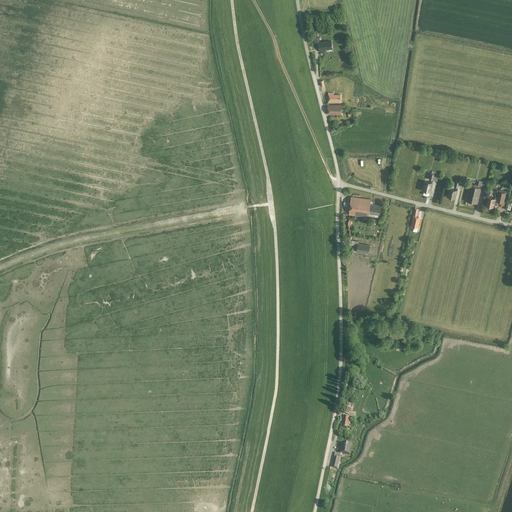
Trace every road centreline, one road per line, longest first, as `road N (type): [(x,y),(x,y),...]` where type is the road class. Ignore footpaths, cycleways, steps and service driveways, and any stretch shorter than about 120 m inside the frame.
road 1 (track): [(252,511),(276,393),(278,275),(271,190),(232,0)]
road 2 (residential): [(314,511),(339,377),(338,184)]
road 3 (track): [(272,203),(52,246),(0,267)]
road 4 (track): [(255,0),(338,184)]
road 5 (residential): [(338,184),(511,225)]
road 6 (residential): [(338,184),(300,22)]
